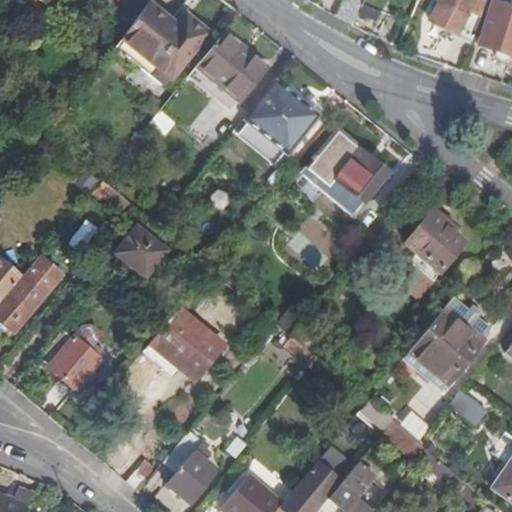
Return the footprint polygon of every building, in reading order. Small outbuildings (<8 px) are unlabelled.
[(361,0),(340,0),(332,15),(348,23),(361,0)] [(429,20),(470,42),(480,18),(468,11),(472,0),(435,0),(438,1),(429,20)] [(511,48),(511,7),(492,1),(478,41),(494,47),(492,53),(494,58),(501,61),(506,57),(508,52),(511,52),(511,48)] [(147,4),(115,46),(135,63),(142,55),(154,65),(146,75),(159,86),(203,33),(185,17),(175,28),(147,4)] [(222,32),(194,66),(233,99),(261,65),(222,32)] [(183,80),(160,111),(202,142),(225,111),(183,80)] [(242,126),(278,154),(280,157),(313,117),(272,83),(239,124),(242,126)] [(150,124),(165,135),(175,122),(159,111),(150,124)] [(278,154),(242,126),(233,138),(269,166),(278,154)] [(300,173),(350,215),(385,173),(335,131),(300,173)] [(99,202),(102,197),(110,189),(99,180),(88,193),(99,202)] [(126,202),(110,189),(102,197),(118,211),(126,202)] [(410,245),(424,255),(446,270),(447,271),(469,237),(450,223),(451,220),(433,209),(410,245)] [(139,275),(170,239),(156,228),(144,217),(134,228),(130,225),(110,251),(139,275)] [(446,270),(424,255),(406,282),(427,297),(446,270)] [(59,276),(35,256),(0,298),(0,321),(12,331),(59,276)] [(478,337),(491,321),(493,322),(508,302),(496,293),(491,301),(479,291),(457,319),(478,337)] [(146,340),(175,364),(190,377),(218,344),(174,307),(155,329),(146,340)] [(79,328),(71,338),(82,346),(86,342),(90,345),(95,340),(94,332),(88,327),(79,328)] [(73,389),(101,355),(90,345),(86,342),(82,346),(71,338),(70,339),(66,336),(58,329),(36,356),(47,366),(46,367),(73,389)] [(165,376),(175,364),(146,340),(136,352),(165,376)] [(462,392),(448,408),(473,428),(487,413),(462,392)] [(367,403),(357,415),(381,433),(390,421),(367,403)] [(385,441),(411,455),(427,425),(401,411),(385,441)] [(204,433),(165,481),(188,501),(203,484),(198,480),(211,463),(204,458),(210,450),(202,444),(208,436),(204,433)] [(511,455),(489,489),(511,505),(511,455)] [(120,478),(133,488),(150,468),(137,458),(120,478)] [(282,504),(280,502),(271,511),(306,511),(335,476),(317,461),(282,504)] [(341,481),(327,497),(343,511),(372,476),(356,463),(341,481)] [(224,511),(271,511),(280,502),(247,475),(220,508),(224,511)] [(306,511),(315,511),(327,497),(341,481),(335,476),(306,511)] [(0,511),(23,511),(32,496),(18,490),(12,503),(0,498),(0,511)]
